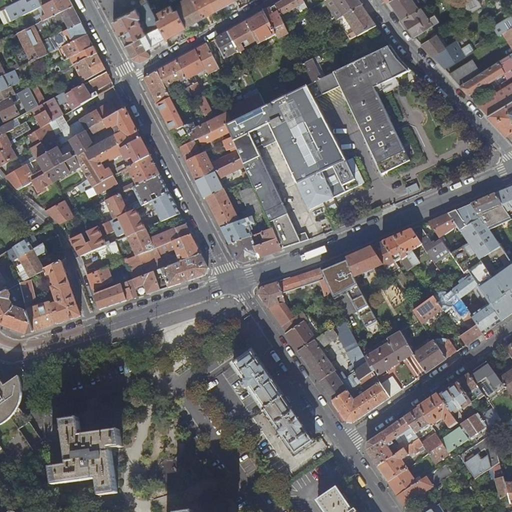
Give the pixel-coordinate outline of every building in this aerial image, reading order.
[(25,0),(7,9),(14,21),(30,13),(30,14),(43,8),(43,7),(56,0),(37,0),(27,5),(25,0)] [(73,7),(68,0),(56,0),(43,7),(43,8),(45,13),(38,17),(38,19),(35,21),(37,25),(73,7)] [(120,0),(128,14),(137,9),(146,4),(144,0),(120,0)] [(186,27),(204,17),(195,0),(182,0),(179,2),(182,7),(176,10),(186,27)] [(195,0),(204,17),(216,10),(211,0),(195,0)] [(234,0),(211,0),(216,10),(234,0)] [(308,7),(303,0),(286,0),(276,6),(281,16),(302,4),(305,9),(308,7)] [(338,20),(362,6),(358,0),(327,0),(326,1),(338,20)] [(388,0),(403,19),(420,9),(413,0),(388,0)] [(463,0),(470,14),(483,6),(480,0),(463,0)] [(125,15),(114,21),(126,45),(146,34),(138,18),(140,17),(141,19),(145,18),(151,32),(160,27),(157,20),(148,3),(146,4),(137,9),(128,14),(126,15),(125,15)] [(166,38),(186,27),(176,10),(173,12),(170,6),(157,13),(160,19),(157,20),(160,27),(166,38)] [(279,38),(289,33),(281,16),(276,6),(265,12),(277,35),(279,38)] [(351,40),(377,26),(362,6),(338,20),(351,40)] [(484,9),(489,19),(492,17),(488,6),(484,9)] [(10,70),(11,73),(15,71),(47,55),(42,43),(38,35),(65,21),(69,29),(57,35),(63,48),(87,35),(73,7),(37,25),(18,34),(26,51),(14,57),(18,65),(13,68),(10,70)] [(403,19),(415,37),(439,22),(435,15),(429,19),(422,8),(420,9),(403,19)] [(259,44),(277,35),(265,12),(248,22),(257,41),(259,44)] [(501,34),(503,33),(511,27),(511,16),(496,26),(501,34)] [(246,46),(257,41),(248,22),(228,32),(238,51),(239,53),(245,49),(242,43),(244,42),(246,46)] [(141,62),(151,57),(148,51),(154,48),(152,46),(166,38),(160,27),(151,32),(146,34),(126,45),(134,60),(141,62)] [(511,47),(511,27),(503,33),(511,47)] [(490,40),(499,35),(496,31),(487,37),(490,40)] [(238,51),(228,32),(215,40),(224,59),(238,51)] [(422,44),(445,69),(476,50),(472,42),(462,48),(457,40),(446,47),(437,34),(422,44)] [(58,50),(63,48),(57,35),(42,43),(47,55),(58,50)] [(93,47),(87,35),(63,48),(58,50),(64,61),(93,47)] [(0,78),(6,76),(0,63),(0,48),(3,47),(2,46),(5,45),(6,46),(18,42),(15,36),(0,43),(0,78)] [(219,69),(207,44),(197,50),(206,69),(209,74),(219,69)] [(400,59),(391,46),(350,66),(347,67),(322,79),(313,83),(302,89),(294,93),(286,97),(266,106),(267,107),(252,114),(233,123),(232,123),(228,125),(231,132),(233,137),(243,159),(242,160),(245,167),(251,180),(265,213),(269,223),(272,229),(273,229),(282,250),(310,241),(307,233),(299,235),(260,149),(262,148),(263,150),(278,142),(310,210),(365,183),(353,159),(346,162),(315,99),(341,86),(383,174),(411,161),(376,88),(412,72),(400,59)] [(97,54),(93,47),(64,61),(58,64),(62,72),(75,66),(97,54)] [(206,69),(197,50),(178,60),(187,79),(206,69)] [(477,104),(488,116),(511,101),(511,73),(510,70),(511,68),(511,53),(482,73),(461,86),(469,95),(504,73),(507,80),(502,83),(505,87),(492,95),(477,104)] [(106,71),(97,54),(75,66),(83,83),(106,71)] [(313,83),(322,79),(316,65),(322,62),(319,56),(304,64),(313,83)] [(187,79),(178,60),(144,79),(157,105),(171,98),(167,90),(187,79)] [(461,86),(482,73),(474,60),(450,74),(461,86)] [(0,78),(0,93),(12,87),(20,83),(15,71),(11,73),(6,76),(0,78)] [(112,82),(107,73),(89,82),(95,91),(112,82)] [(210,87),(214,85),(209,76),(206,79),(210,87)] [(197,83),(191,87),(203,111),(205,116),(211,113),(197,83)] [(489,91),(492,95),(505,87),(502,83),(489,91)] [(286,97),(294,93),(289,84),(281,88),(286,97)] [(84,85),(73,91),(81,105),(98,96),(97,93),(90,96),(84,85)] [(45,104),(35,86),(29,89),(39,107),(45,104)] [(0,102),(15,95),(12,87),(0,93),(0,102)] [(15,95),(0,102),(0,113),(4,122),(19,115),(14,104),(13,102),(18,99),(19,102),(20,101),(27,114),(32,111),(39,107),(29,89),(15,95)] [(65,96),(62,94),(45,104),(39,107),(32,111),(36,118),(46,112),(52,122),(62,117),(63,116),(58,107),(68,101),(73,110),(81,105),(73,91),(65,96)] [(267,107),(266,106),(260,94),(246,101),(252,114),(267,107)] [(171,98),(157,105),(170,130),(176,127),(178,129),(185,126),(171,98)] [(126,109),(123,103),(122,104),(121,104),(118,99),(68,128),(42,143),(48,154),(59,148),(70,141),(86,132),(89,131),(91,130),(126,109)] [(252,114),(246,101),(226,110),(228,113),(232,123),(233,123),(252,114)] [(511,101),(488,116),(511,140),(511,101)] [(141,139),(126,109),(91,130),(94,136),(94,137),(112,127),(114,129),(119,126),(122,130),(116,133),(108,137),(110,140),(105,143),(104,140),(101,142),(103,144),(95,148),(86,132),(70,141),(79,155),(80,155),(81,155),(86,153),(91,161),(121,146),(123,149),(141,139)] [(205,116),(203,111),(197,113),(199,117),(201,117),(204,124),(196,128),(193,123),(190,124),(189,124),(185,126),(190,135),(193,142),(195,141),(199,139),(213,132),(207,119),(205,116)] [(42,128),(52,122),(46,112),(36,118),(42,128)] [(232,123),(228,113),(211,121),(209,118),(207,119),(213,132),(228,125),(232,123)] [(42,143),(68,128),(62,117),(52,122),(42,128),(35,132),(42,143)] [(14,130),(0,137),(0,153),(10,147),(12,146),(9,142),(30,130),(28,127),(30,125),(28,122),(14,130)] [(10,123),(0,128),(0,137),(14,130),(10,123)] [(228,125),(213,132),(199,139),(202,145),(231,132),(228,125)] [(35,147),(42,143),(35,132),(29,136),(35,147)] [(193,142),(190,135),(176,141),(180,149),(193,142)] [(195,141),(193,142),(180,149),(188,164),(196,181),(242,160),(243,159),(233,137),(223,142),(227,151),(231,149),(234,155),(212,165),(208,156),(210,156),(208,152),(202,155),(195,141)] [(150,156),(141,139),(123,149),(121,146),(91,161),(104,181),(114,176),(110,168),(106,170),(104,165),(103,166),(102,163),(110,159),(111,161),(125,154),(131,167),(150,156)] [(48,154),(42,143),(35,147),(31,149),(38,159),(39,160),(48,154)] [(0,153),(0,167),(17,157),(14,152),(15,151),(13,149),(12,150),(10,147),(0,153)] [(59,148),(48,154),(39,160),(46,173),(48,172),(76,157),(75,155),(73,156),(71,154),(64,157),(59,148)] [(104,181),(91,161),(86,153),(81,155),(80,155),(79,155),(76,157),(48,172),(54,183),(82,167),(94,187),(104,181)] [(160,175),(150,156),(131,167),(126,169),(121,172),(123,175),(130,171),(136,183),(122,189),(124,193),(134,188),(160,175)] [(242,160),(196,181),(204,199),(207,198),(224,190),(219,180),(245,167),(242,160)] [(7,177),(18,190),(32,183),(32,182),(33,182),(43,176),(42,174),(38,174),(33,165),(29,167),(28,165),(7,177)] [(38,192),(54,183),(48,172),(46,173),(47,174),(43,176),(33,182),(38,192)] [(169,193),(160,175),(134,188),(143,206),(146,204),(147,204),(153,201),(154,200),(151,194),(155,192),(158,198),(169,193)] [(104,181),(94,187),(86,191),(89,199),(98,194),(118,183),(114,176),(104,181)] [(265,213),(251,180),(238,185),(249,210),(243,213),(246,220),(265,213)] [(511,187),(495,194),(507,212),(511,209),(511,187)] [(207,198),(222,228),(240,222),(224,190),(207,198)] [(180,214),(169,193),(158,198),(154,200),(153,201),(158,212),(162,222),(180,214)] [(507,212),(495,194),(472,204),(489,230),(511,219),(507,212)] [(129,212),(121,195),(106,201),(115,219),(115,220),(119,218),(130,213),(129,212)] [(146,204),(143,206),(137,209),(141,219),(153,213),(153,214),(158,212),(153,201),(147,204),(146,204)] [(47,212),(61,224),(74,217),(71,212),(66,202),(47,212)] [(502,321),(511,313),(511,264),(509,260),(489,230),(472,204),(449,214),(457,226),(482,263),(468,272),(478,286),(490,303),(502,321)] [(77,208),(71,212),(74,217),(80,214),(77,208)] [(141,219),(137,209),(129,212),(130,213),(119,218),(121,221),(116,224),(117,226),(116,231),(119,237),(127,233),(128,237),(146,229),(141,219)] [(449,214),(430,222),(440,237),(457,226),(449,214)] [(240,222),(222,228),(230,244),(253,236),(249,227),(255,224),(253,217),(246,220),(240,222)] [(115,232),(116,231),(117,226),(116,224),(121,221),(119,218),(115,220),(115,219),(110,222),(115,232)] [(81,257),(110,244),(109,242),(106,243),(104,241),(105,240),(108,237),(107,235),(115,232),(110,222),(88,232),(90,237),(86,239),(83,234),(72,240),(81,257)] [(201,255),(186,225),(150,239),(146,229),(128,237),(137,256),(125,261),(134,279),(134,280),(155,272),(159,271),(177,264),(175,257),(174,256),(163,260),(161,256),(176,250),(178,256),(181,263),(201,255)] [(421,226),(412,230),(422,245),(434,263),(450,253),(442,240),(436,244),(431,236),(434,235),(431,230),(425,233),(421,226)] [(440,237),(442,240),(450,253),(452,255),(460,250),(466,258),(458,264),(465,274),(468,272),(482,263),(457,226),(440,237)] [(272,229),(253,236),(230,244),(238,260),(245,263),(282,250),(273,229),(272,229)] [(403,234),(394,238),(414,267),(420,263),(412,252),(422,245),(412,230),(403,234)] [(394,238),(383,242),(396,263),(401,260),(408,271),(414,267),(394,238)] [(34,250),(29,240),(14,249),(20,259),(35,250),(34,250)] [(383,242),(372,247),(386,270),(396,263),(383,242)] [(43,245),(34,250),(35,250),(20,259),(25,268),(26,271),(29,276),(30,279),(35,276),(41,273),(45,271),(38,256),(47,251),(43,245)] [(372,247),(346,258),(353,275),(354,278),(375,269),(380,279),(390,275),(386,270),(372,247)] [(208,268),(201,255),(181,263),(177,264),(159,271),(160,274),(164,273),(169,287),(206,275),(208,268)] [(346,258),(321,269),(328,286),(353,275),(346,258)] [(82,316),(62,262),(45,271),(47,276),(51,275),(53,280),(55,287),(53,289),(57,299),(58,300),(59,303),(52,306),(57,324),(82,316)] [(14,265),(17,270),(20,274),(26,271),(25,268),(21,270),(18,264),(14,265)] [(88,275),(93,290),(114,283),(110,271),(113,270),(112,266),(88,275)] [(321,269),(298,277),(302,288),(321,282),(326,298),(331,294),(328,286),(321,269)] [(0,294),(8,291),(21,284),(24,282),(22,279),(20,274),(17,270),(11,275),(15,282),(2,288),(0,284),(0,294)] [(148,294),(161,290),(156,275),(155,272),(134,280),(134,279),(129,282),(134,299),(138,298),(135,291),(138,290),(138,288),(145,285),(148,294)] [(460,299),(478,286),(468,272),(465,274),(459,278),(461,281),(459,283),(455,281),(449,285),(453,290),(460,299)] [(161,290),(169,287),(164,273),(160,274),(156,275),(161,290)] [(42,297),(35,276),(30,279),(24,282),(21,284),(31,281),(35,300),(42,297)] [(259,295),(269,309),(285,303),(286,303),(283,294),(289,292),(302,288),(298,277),(261,289),(259,295)] [(34,331),(57,324),(52,306),(51,303),(34,308),(33,305),(33,304),(33,302),(35,301),(35,300),(31,281),(21,284),(27,312),(34,331)] [(392,308),(404,300),(393,281),(380,288),(392,308)] [(100,310),(134,299),(129,282),(125,283),(127,289),(124,291),(122,284),(95,294),(100,310)] [(474,320),(471,316),(460,299),(453,290),(445,296),(441,291),(434,297),(442,309),(443,311),(453,304),(464,321),(466,319),(469,323),(474,320)] [(0,323),(27,334),(34,331),(27,312),(15,308),(10,299),(10,295),(8,291),(0,294),(0,323)] [(357,297),(348,301),(353,310),(361,306),(357,297)] [(414,312),(423,325),(442,309),(434,297),(424,304),(414,312)] [(269,309),(282,328),(295,319),(285,303),(269,309)] [(483,333),(502,321),(490,303),(471,316),(474,320),(477,325),(483,333)] [(282,328),(299,352),(316,340),(299,316),(295,319),(282,328)] [(299,352),(319,382),(335,371),(331,364),(333,363),(332,361),(330,362),(321,349),(338,337),(351,361),(363,354),(345,320),(316,340),(299,352)] [(466,345),(483,333),(477,325),(460,336),(466,345)] [(401,362),(413,354),(401,331),(388,339),(390,344),(400,361),(401,362)] [(446,359),(457,352),(450,341),(449,341),(447,338),(443,336),(441,336),(438,337),(433,340),(446,359)] [(426,373),(446,359),(433,340),(413,354),(426,373)] [(378,376),(400,361),(390,344),(365,358),(369,366),(372,365),(378,376)] [(111,361),(128,356),(125,347),(108,352),(111,361)] [(264,410),(284,397),(253,351),(234,365),(264,410)] [(319,382),(332,401),(352,388),(355,386),(373,373),(369,366),(365,358),(363,354),(351,361),(356,371),(346,378),(342,373),(337,376),(336,374),(339,372),(337,370),(335,371),(319,382)] [(511,372),(500,380),(511,396),(511,367),(509,369),(511,372)] [(509,369),(498,378),(500,380),(511,372),(509,369)] [(373,373),(355,386),(356,387),(361,385),(364,390),(373,384),(378,381),(373,373)] [(469,374),(457,382),(459,384),(472,403),(478,399),(479,399),(484,396),(469,374)] [(0,511),(14,511),(15,511),(11,511),(10,511),(0,511),(0,446),(13,465),(44,444),(19,408),(21,397),(22,389),(21,383),(18,376),(4,386),(1,381),(0,380),(0,511)] [(390,398),(402,390),(393,377),(381,385),(390,398)] [(354,423),(390,398),(381,385),(380,383),(375,386),(353,400),(349,393),(354,390),(352,388),(332,401),(346,422),(354,423)] [(459,384),(439,398),(452,416),(472,403),(459,384)] [(438,396),(419,408),(430,425),(432,427),(444,419),(447,420),(445,423),(450,429),(457,424),(452,416),(439,398),(438,396)] [(315,442),(284,397),(264,410),(295,455),(315,442)] [(419,408),(405,418),(411,428),(416,435),(430,425),(419,408)] [(487,427),(481,419),(477,414),(461,424),(464,429),(462,431),(468,440),(476,435),(478,438),(482,436),(479,432),(487,427)] [(504,424),(498,415),(490,421),(487,415),(481,419),(487,427),(491,433),(492,433),(491,432),(504,424)] [(366,451),(377,468),(394,456),(388,447),(394,444),(393,441),(411,428),(405,418),(368,444),(366,451)] [(81,436),(79,419),(62,421),(68,466),(51,468),(53,485),(98,479),(100,496),(117,494),(111,449),(122,448),(120,430),(81,436)] [(449,453),(468,440),(462,431),(455,435),(453,432),(441,440),(449,453)] [(458,456),(475,481),(493,468),(499,464),(496,450),(492,433),(491,433),(458,456)] [(450,454),(449,453),(441,440),(436,434),(422,444),(424,446),(429,454),(436,464),(450,454)] [(419,439),(416,435),(405,442),(408,446),(419,439)] [(377,468),(388,483),(408,469),(402,460),(414,452),(416,455),(420,453),(418,450),(424,446),(422,444),(419,439),(408,446),(400,452),(394,456),(377,468)] [(397,448),(400,452),(408,446),(405,442),(397,448)] [(398,497),(404,507),(454,474),(447,463),(422,480),(398,497)] [(504,482),(499,464),(493,468),(501,500),(507,495),(504,482)] [(388,483),(398,497),(422,480),(420,476),(415,480),(408,469),(388,483)] [(9,476),(5,470),(0,473),(0,475),(3,480),(5,481),(7,481),(9,480),(10,478),(9,476)] [(353,511),(337,488),(318,501),(325,511),(353,511)] [(416,511),(429,511),(437,507),(450,498),(446,492),(416,511)]
